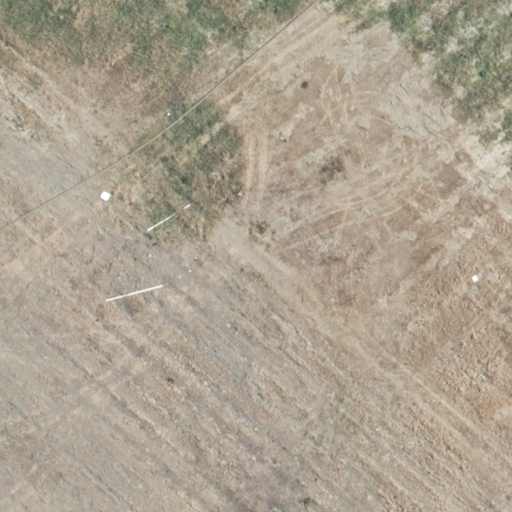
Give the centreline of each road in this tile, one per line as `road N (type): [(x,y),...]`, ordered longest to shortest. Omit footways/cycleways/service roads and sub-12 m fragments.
road 1 (unknown): [(0,333),(396,0)]
road 2 (unknown): [(0,151),(316,511)]
